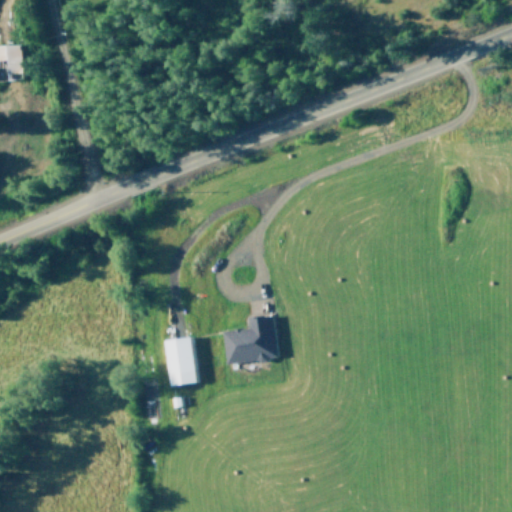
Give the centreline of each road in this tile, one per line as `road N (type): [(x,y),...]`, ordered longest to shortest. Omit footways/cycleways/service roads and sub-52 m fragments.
road 1 (tertiary): [(0,236),(511,28)]
road 2 (residential): [(45,0),(93,198)]
